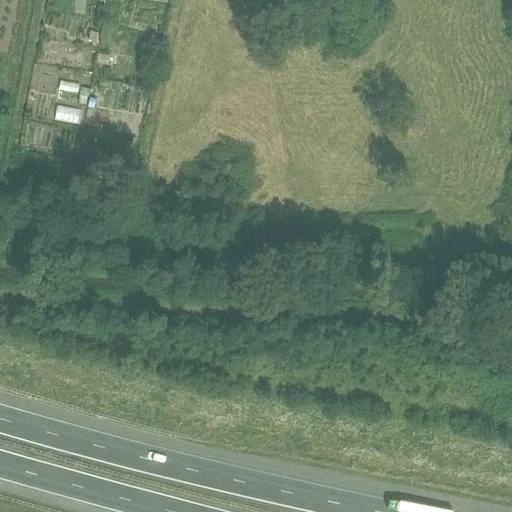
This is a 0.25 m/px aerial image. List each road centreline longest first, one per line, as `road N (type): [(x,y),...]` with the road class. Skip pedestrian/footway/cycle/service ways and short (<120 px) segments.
road 1 (motorway): [(391,511),(0,415)]
road 2 (motorway): [(0,467),(160,511)]
